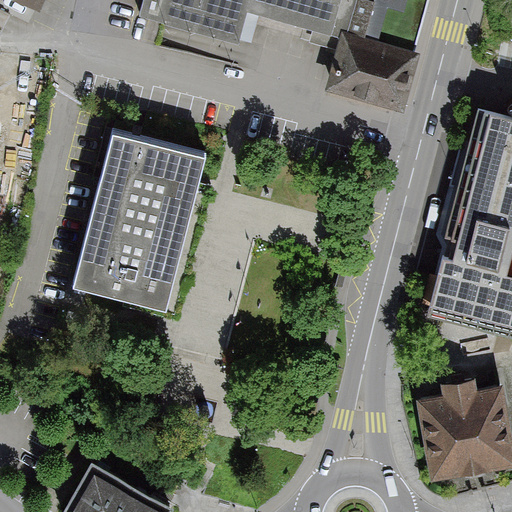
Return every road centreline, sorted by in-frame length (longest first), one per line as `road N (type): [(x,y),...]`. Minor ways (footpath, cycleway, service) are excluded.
road 1 (residential): [(422,134),(78,46)]
road 2 (secondary): [(422,134),(363,388)]
road 3 (secondary): [(456,0),(422,134)]
